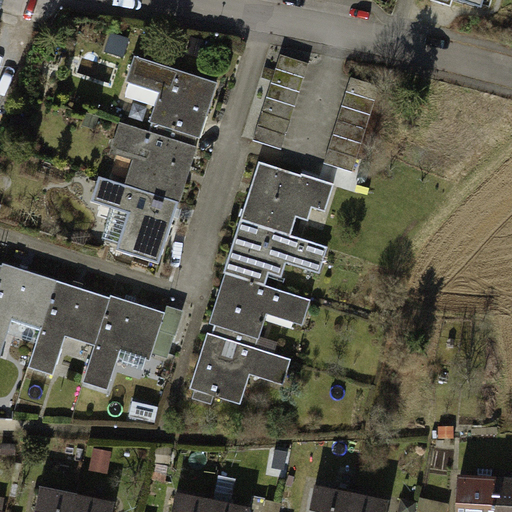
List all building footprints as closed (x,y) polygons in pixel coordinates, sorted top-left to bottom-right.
[(284,55),(257,140),(283,148),(311,64),(284,55)] [(225,85),(142,64),(136,88),(164,95),(155,129),(210,143),(225,85)] [(350,83),(328,164),(358,172),(381,92),(350,83)] [(203,151),(126,127),(116,157),(139,164),(131,189),(106,181),(100,203),(133,213),(121,251),(168,265),(203,151)] [(269,173),(204,387),(249,401),(257,374),(295,385),(302,362),(263,350),(265,343),(273,315),(311,326),(319,300),(271,286),(274,276),(288,280),(293,265),(329,276),(337,251),(293,238),(299,217),(314,221),(317,211),(329,215),(336,194),(269,173)] [(175,313),(0,262),(0,358),(6,360),(16,325),(47,334),(36,371),(61,378),(70,344),(100,352),(89,390),(119,399),(127,370),(156,378),(175,313)] [(504,511),(506,486),(464,484),(462,511),(504,511)] [(353,511),(355,502),(316,495),(312,511),(353,511)] [(79,511),(81,505),(40,496),(36,511),(79,511)] [(419,511),(449,511),(450,503),(421,499),(419,511)] [(282,511),(283,504),(267,502),(265,511),(282,511)] [(394,511),(395,508),(355,502),(353,511),(394,511)]
